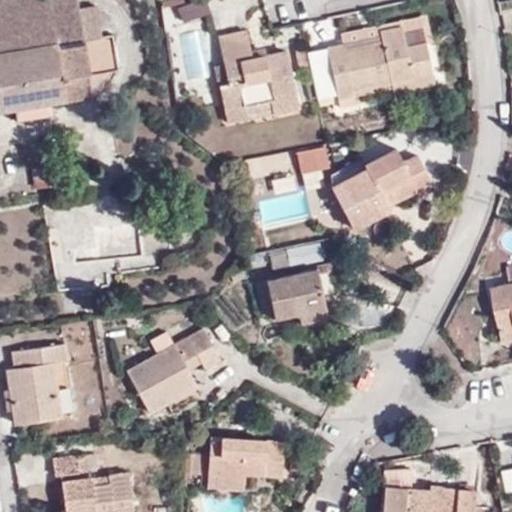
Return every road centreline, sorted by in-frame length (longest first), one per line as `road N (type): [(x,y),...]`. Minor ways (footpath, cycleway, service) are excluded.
road 1 (residential): [(377,414),(486,177),(490,79),(475,0)]
road 2 (residential): [(377,414),(474,423),(511,415)]
